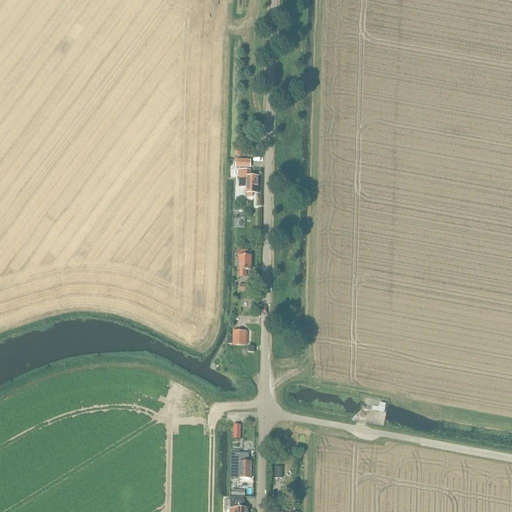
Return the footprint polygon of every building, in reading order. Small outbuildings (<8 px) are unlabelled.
[(254,194),(258,194),(258,177),(250,177),(250,171),(239,170),(239,179),(240,179),(240,188),(247,188),(247,189),(249,189),(248,196),(254,196),(254,194)] [(251,256),(251,251),(237,251),(237,256),(239,256),(239,270),(239,277),(246,277),(246,270),(251,270),(251,256)] [(233,346),(245,346),(245,332),(233,332),(233,346)] [(225,351),(223,367),(225,368),(242,370),(243,359),(237,357),(237,352),(228,351),(225,351)] [(378,405),(377,411),(384,412),(386,403),(380,402),(379,405),(378,405)] [(251,462),(248,462),(240,463),(240,471),(236,471),(236,475),(239,475),(239,479),(240,479),(240,482),(246,482),(246,479),(251,479),(251,462)] [(248,511),(248,509),(244,509),(244,501),(229,501),(229,508),(231,508),(231,511),(248,511)]
